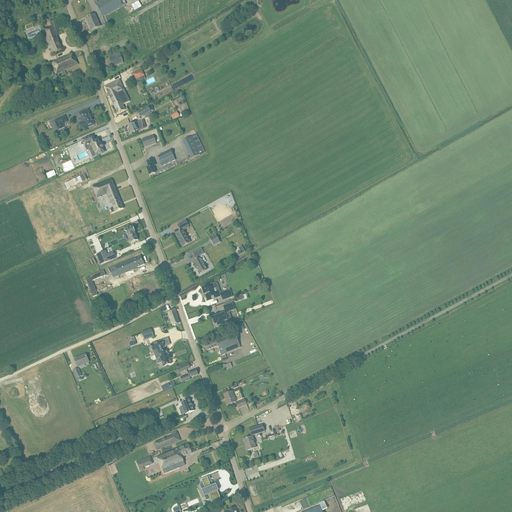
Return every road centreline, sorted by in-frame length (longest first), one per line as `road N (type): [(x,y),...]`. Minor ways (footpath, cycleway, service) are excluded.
road 1 (unclassified): [(223,430),(511,273)]
road 2 (unclassified): [(175,296),(66,0)]
road 3 (unclassified): [(0,379),(175,296)]
road 4 (unclassified): [(223,430),(175,296)]
